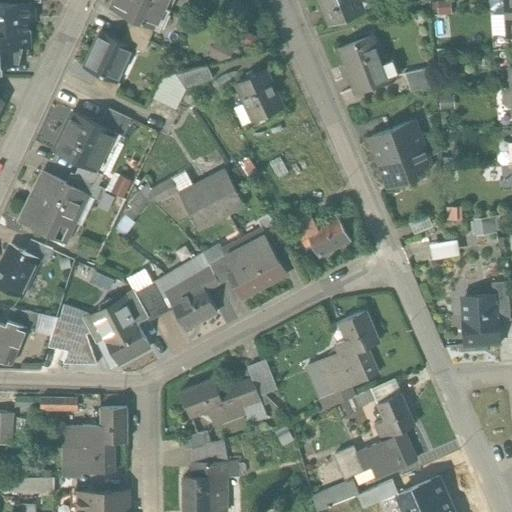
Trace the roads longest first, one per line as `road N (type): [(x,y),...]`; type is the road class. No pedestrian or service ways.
road 1 (residential): [(400,263),(277,0)]
road 2 (residential): [(400,263),(154,387)]
road 3 (residential): [(85,0),(0,182)]
road 4 (residential): [(0,382),(154,387)]
road 5 (residential): [(511,507),(486,468),(452,381)]
road 6 (residential): [(452,381),(400,263)]
road 7 (residential): [(154,387),(155,511)]
